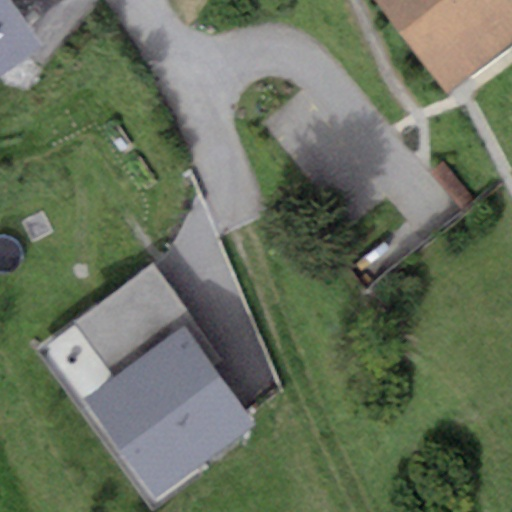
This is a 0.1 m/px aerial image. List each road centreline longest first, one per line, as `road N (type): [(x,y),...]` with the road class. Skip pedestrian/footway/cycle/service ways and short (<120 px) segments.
road 1 (track): [(243,215),(359,511)]
road 2 (residential): [(243,215),(126,0)]
